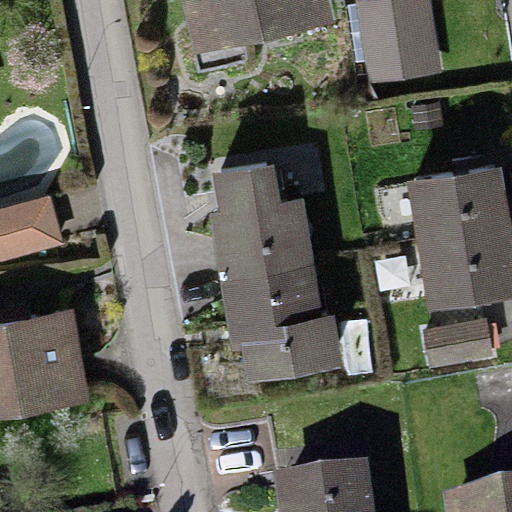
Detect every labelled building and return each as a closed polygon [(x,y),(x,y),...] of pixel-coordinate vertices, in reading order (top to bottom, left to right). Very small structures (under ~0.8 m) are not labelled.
[(242,45),(334,22),(328,0),(176,0),(196,75),(247,62),(242,45)] [(392,0),(357,0),(369,83),(404,78),(392,0)] [(429,0),(392,0),(404,78),(440,72),(429,0)] [(219,213),(210,214),(220,280),(313,265),(303,198),(282,201),(276,163),(212,173),(219,213)] [(501,167),(406,182),(416,244),(511,229),(501,167)] [(49,196),(0,209),(0,260),(62,244),(49,196)] [(511,234),(511,229),(416,244),(427,311),(511,297),(511,234)] [(313,265),(220,280),(231,345),(240,343),(247,382),(344,366),(334,313),(322,315),(313,265)] [(75,310),(0,323),(0,414),(91,398),(75,310)] [(486,319),(422,331),(429,367),(493,355),(486,319)] [(273,471),(278,511),(375,511),(367,457),(273,471)] [(511,511),(511,479),(442,491),(444,511),(511,511)]
